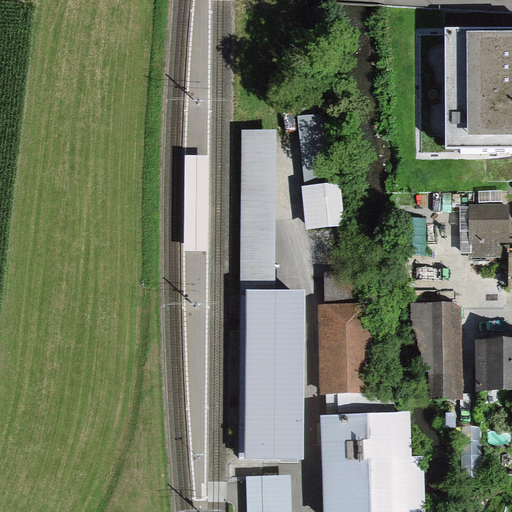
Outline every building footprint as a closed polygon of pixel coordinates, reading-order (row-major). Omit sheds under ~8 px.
[(511,152),(511,29),(444,29),(442,152),(511,152)] [(275,135),(246,135),(244,284),(273,285),(275,135)] [(308,231),(346,229),(345,186),(306,187),(308,231)] [(509,261),(509,204),(468,204),(468,261),(509,261)] [(244,462),(306,461),(304,299),(242,300),(244,462)] [(460,304),(411,305),(413,375),(431,375),(432,399),(463,398),(460,304)] [(373,388),(369,314),(323,316),(327,391),(373,388)] [(511,338),(510,339),(477,339),(478,392),(511,391),(511,338)] [(412,455),(411,413),(322,415),(323,511),(425,511),(424,455),(412,455)] [(288,511),(287,478),(249,479),(250,511),(288,511)]
